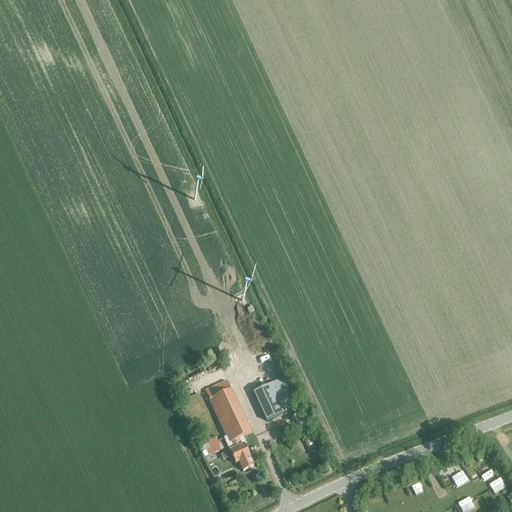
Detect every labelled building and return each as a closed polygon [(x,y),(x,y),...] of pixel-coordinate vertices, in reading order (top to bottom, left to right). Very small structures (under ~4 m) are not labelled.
[(267,355),(275,351),(273,346),(264,349),(267,355)] [(252,468),(248,459),(248,458),(249,457),(243,444),(241,445),(238,438),(251,434),(227,381),(204,392),(231,449),(227,452),(236,464),(238,463),(243,472),(252,468)] [(252,392),(266,421),(290,410),(276,381),(252,392)] [(294,417),(302,434),(309,430),(301,413),(294,417)] [(209,449),(212,455),(227,448),(223,442),(209,449)] [(482,464),(488,473),(498,467),(493,458),(482,464)] [(460,468),(448,476),(454,485),(466,478),(460,468)] [(502,482),(504,476),(498,473),(495,479),(502,482)] [(466,507),(475,502),(470,492),(460,497),(466,507)]
